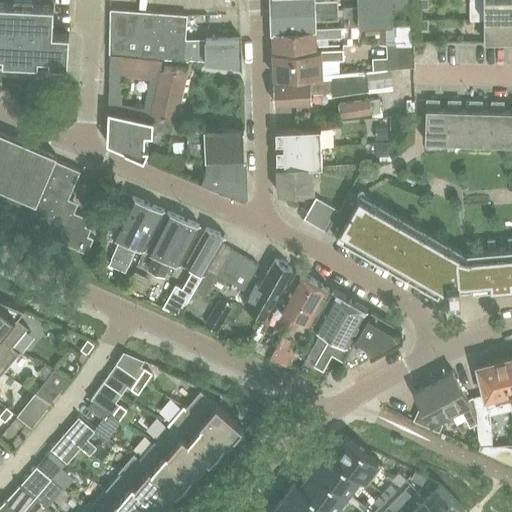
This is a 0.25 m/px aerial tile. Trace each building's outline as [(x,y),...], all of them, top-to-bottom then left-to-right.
[(271,0),(272,6),(276,6),(276,11),(338,8),(337,0),(271,0)] [(412,0),(357,0),(358,5),(344,5),(344,8),(344,18),(345,26),(365,25),(413,23),(412,0)] [(511,0),(472,0),(473,18),(484,18),(511,18),(511,0)] [(0,61),(20,62),(24,4),(0,2),(0,61)] [(24,4),(20,62),(67,65),(69,33),(52,32),(54,5),(24,4)] [(189,58),(205,59),(205,61),(238,65),(242,64),(242,63),(242,55),(241,37),(205,38),(205,46),(185,44),(187,14),(110,8),(108,108),(150,117),(151,113),(161,69),(165,70),(168,57),(187,59),(189,59),(189,58)] [(344,8),(338,8),(276,11),(276,15),(272,15),(272,29),(315,27),(315,19),(344,18),(344,8)] [(511,18),(484,18),(484,41),(511,40),(511,18)] [(428,29),(427,19),(419,19),(419,29),(428,29)] [(413,42),(413,23),(365,25),(365,33),(379,32),(379,43),(386,43),(413,42)] [(341,26),(315,27),(272,29),(273,47),(316,45),(316,37),(342,36),(341,26)] [(414,68),(413,42),(386,43),(387,71),(393,71),(393,69),(414,68)] [(285,50),(273,51),(274,76),(286,76),(322,74),(321,59),(343,58),(343,48),(285,50)] [(187,59),(168,57),(165,70),(161,69),(151,113),(177,119),(187,73),(187,59)] [(367,72),(353,73),(354,82),(359,89),(368,88),(367,72)] [(275,80),(274,80),(275,103),(276,103),(311,101),(311,92),(331,91),(330,78),(329,78),(322,78),(275,80)] [(435,98),(426,98),(425,141),(447,142),(448,108),(435,108),(435,98)] [(448,98),(448,108),(447,142),(468,142),(469,109),(457,108),(457,99),(448,98)] [(371,112),(369,99),(338,104),(340,117),(371,112)] [(470,99),(469,109),(468,142),(490,143),(491,109),(478,109),(478,99),(470,99)] [(511,109),(500,109),(500,100),(491,100),(491,109),(490,143),(511,144),(511,123),(511,109)] [(153,119),(108,109),(107,141),(107,142),(144,158),(148,147),(145,147),(145,133),(153,134),(153,119)] [(171,132),(173,121),(156,119),(154,129),(171,132)] [(245,155),(244,126),(199,127),(187,125),(188,156),(206,155),(245,155)] [(375,125),(376,139),(388,138),(388,125),(375,125)] [(276,129),(276,148),(321,146),(321,127),(276,129)] [(21,214),(43,223),(57,229),(64,211),(71,214),(72,210),(74,210),(78,200),(69,196),(80,169),(55,159),(56,155),(0,130),(0,202),(6,205),(4,210),(20,217),(21,214)] [(322,166),(321,146),(276,148),(277,160),(277,166),(277,167),(313,166),(322,166)] [(154,150),(149,161),(157,164),(161,153),(154,150)] [(242,198),(247,193),(246,193),(245,155),(206,155),(206,168),(201,181),(242,198)] [(314,191),(313,166),(277,167),(278,191),(278,192),(314,191)] [(147,202),(132,196),(112,234),(120,237),(113,251),(108,263),(116,266),(129,237),(147,202)] [(304,217),(326,230),(338,209),(316,196),(304,217)] [(336,235),(438,294),(441,288),(450,293),(450,300),(461,299),(459,283),(470,283),(470,289),(511,285),(511,235),(507,236),(508,247),(496,248),(495,237),(487,238),(488,249),(475,250),(475,239),(467,240),(467,251),(468,257),(465,257),(359,196),(336,235)] [(164,209),(147,202),(129,237),(116,266),(125,269),(135,243),(145,247),(164,209)] [(89,217),(74,210),(72,210),(71,214),(64,211),(57,229),(43,223),(21,214),(20,217),(18,222),(87,252),(93,236),(88,234),(91,226),(85,224),(89,217)] [(148,267),(156,270),(164,254),(182,217),(167,210),(147,248),(155,252),(148,267)] [(199,224),(182,217),(164,254),(156,270),(165,274),(171,259),(179,262),(199,224)] [(194,289),(221,242),(225,235),(206,227),(186,263),(187,263),(184,266),(178,284),(183,287),(182,288),(180,287),(171,303),(168,308),(180,313),(194,289)] [(241,254),(221,242),(194,289),(205,295),(211,285),(220,290),(227,278),(241,254)] [(258,263),(241,254),(227,278),(244,288),(258,263)] [(275,258),(263,278),(259,285),(255,283),(244,303),(264,316),(292,268),(288,265),(287,263),(281,259),(279,260),(275,258)] [(286,308),(266,344),(271,346),(274,347),(280,337),(314,278),(298,269),(290,283),(286,285),(283,290),(285,291),(278,304),(286,308)] [(150,278),(136,270),(128,283),(143,291),(150,278)] [(329,287),(314,278),(280,337),(274,347),(270,355),(278,359),(301,317),(309,322),(329,287)] [(321,329),(299,369),(308,374),(314,364),(350,299),(345,296),(333,289),(313,325),(321,329)] [(0,336),(12,346),(12,345),(28,326),(18,318),(24,309),(0,298),(0,336)] [(323,382),(323,381),(329,371),(332,366),(326,363),(335,347),(343,352),(368,309),(356,303),(350,299),(314,364),(308,374),(323,382)] [(218,331),(225,319),(212,311),(205,324),(218,331)] [(402,329),(370,311),(343,359),(351,364),(358,361),(356,358),(369,351),(371,354),(402,337),(402,329)] [(266,354),(271,346),(266,344),(261,341),(265,331),(261,329),(266,317),(264,316),(253,337),(248,346),(266,354)] [(20,351),(12,345),(12,346),(0,336),(0,368),(3,371),(20,351)] [(81,348),(87,353),(94,343),(88,338),(81,348)] [(511,355),(501,358),(511,399),(511,355)] [(511,407),(511,403),(511,399),(501,358),(485,362),(477,364),(484,393),(472,396),(475,410),(476,422),(479,445),(491,444),(488,407),(490,413),(511,407)] [(46,380),(59,388),(68,376),(55,368),(46,380)] [(138,377),(145,382),(152,372),(145,368),(138,377)] [(468,398),(452,369),(433,379),(451,412),(460,408),(469,426),(476,422),(475,410),(472,396),(468,398)] [(145,382),(138,377),(131,387),(138,392),(145,382)] [(440,418),(451,412),(433,379),(414,390),(425,411),(415,416),(413,419),(439,431),(442,423),(440,418)] [(183,405),(227,443),(243,425),(200,388),(186,405),(184,404),(183,405)] [(25,404),(39,415),(50,402),(35,392),(25,404)] [(113,413),(119,418),(126,408),(120,404),(113,413)] [(210,458),(224,442),(226,444),(227,443),(183,405),(168,422),(210,458)] [(0,413),(0,416),(5,420),(13,411),(6,406),(0,413)] [(106,409),(99,419),(106,423),(112,428),(119,418),(113,413),(106,409)] [(154,440),(193,474),(207,457),(209,459),(210,458),(168,422),(167,422),(169,424),(155,440),(154,439),(154,440)] [(65,432),(80,445),(86,438),(71,425),(65,432)] [(80,445),(65,432),(59,439),(74,452),(80,445)] [(332,452),(331,453),(360,474),(359,475),(364,479),(378,460),(345,435),(332,452)] [(177,490),(192,474),(193,475),(193,474),(154,440),(139,456),(134,451),(133,452),(177,490)] [(327,448),(313,466),(347,492),(359,475),(360,474),(331,453),(332,452),(327,448)] [(50,449),(37,465),(52,478),(62,466),(65,463),(50,449)] [(118,469),(160,506),(175,489),(177,491),(177,490),(133,452),(118,469)] [(301,483),(300,483),(329,505),(328,506),(333,509),(347,492),(313,466),(301,483)] [(132,511),(151,511),(158,505),(160,506),(118,469),(118,470),(119,472),(106,487),(105,487),(104,487),(132,511)] [(422,483),(426,476),(415,470),(411,477),(422,483)] [(296,479),(282,497),(302,511),(323,511),(328,506),(329,505),(300,483),(301,483),(296,479)] [(390,483),(382,491),(388,497),(396,489),(390,483)] [(439,483),(425,497),(440,511),(460,511),(465,508),(439,483)] [(87,503),(97,511),(132,511),(104,487),(90,504),(88,502),(87,503)] [(397,496),(403,502),(411,494),(405,488),(397,496)] [(382,491),(374,500),(380,505),(388,497),(382,491)] [(397,496),(388,505),(394,511),(403,502),(397,496)] [(270,511),(302,511),(282,497),(270,511)] [(440,511),(425,497),(411,511),(412,511),(440,511)] [(97,511),(87,503),(79,511),(97,511)]
